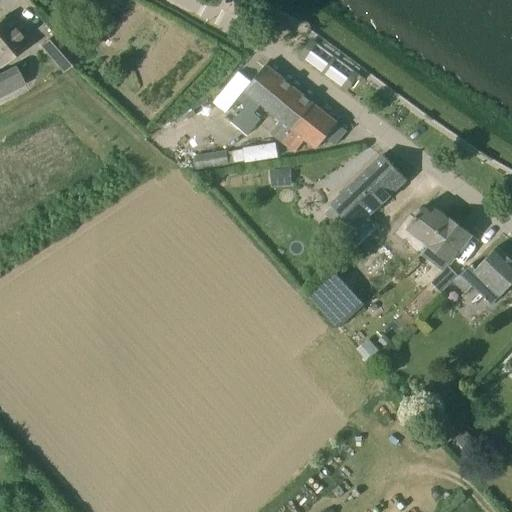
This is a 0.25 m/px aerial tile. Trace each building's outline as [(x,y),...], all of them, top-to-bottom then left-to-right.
[(0,20),(0,67),(10,59),(28,44),(5,16),(0,20)] [(41,46),(63,72),(78,59),(55,33),(41,46)] [(347,130),(338,123),(266,65),(243,95),(249,100),(244,106),(244,107),(232,122),(248,135),(261,119),(254,113),(262,103),(281,120),(271,133),(295,152),(305,139),(317,148),(326,137),(335,145),(347,130)] [(0,96),(25,84),(16,67),(15,66),(0,74),(0,96)] [(229,164),(229,163),(238,162),(245,161),(277,157),(275,143),(243,147),(243,149),(236,150),(227,151),(227,150),(195,155),(197,169),(229,164)] [(382,156),(331,204),(332,205),(350,224),(354,228),(407,179),(383,154),(382,156)] [(282,185),(281,169),(270,169),(271,186),(282,185)] [(422,254),(450,218),(436,207),(432,213),(424,206),(407,228),(410,230),(403,240),(422,254)] [(459,276),(448,265),(472,235),(450,218),(422,254),(443,271),(431,282),(441,292),(453,281),(459,276)] [(465,292),(472,285),(486,298),(485,299),(486,300),(487,299),(492,304),(511,282),(511,260),(497,246),(476,269),(473,267),(474,265),(473,264),(472,265),(471,264),(459,276),(453,281),(465,292)] [(333,270),(307,295),(338,328),(365,304),(333,270)] [(466,451),(476,442),(465,430),(455,439),(466,451)]
